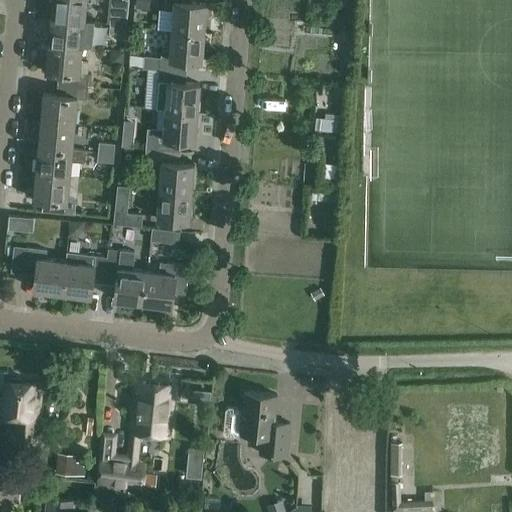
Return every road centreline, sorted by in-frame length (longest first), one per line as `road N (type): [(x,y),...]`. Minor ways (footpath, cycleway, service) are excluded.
road 1 (residential): [(204,339),(218,317),(236,0)]
road 2 (residential): [(511,358),(338,363),(204,339)]
road 3 (residential): [(204,339),(0,322)]
road 4 (residential): [(0,190),(18,0)]
